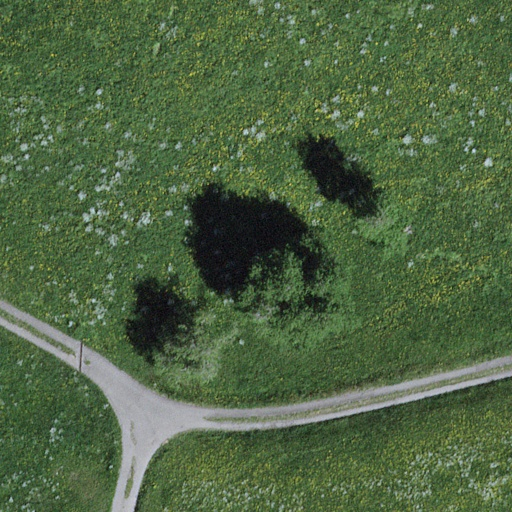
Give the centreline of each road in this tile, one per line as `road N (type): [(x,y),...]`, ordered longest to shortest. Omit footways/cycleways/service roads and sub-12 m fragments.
road 1 (track): [(158,409),(337,418),(511,378)]
road 2 (track): [(0,320),(158,409),(126,511)]
